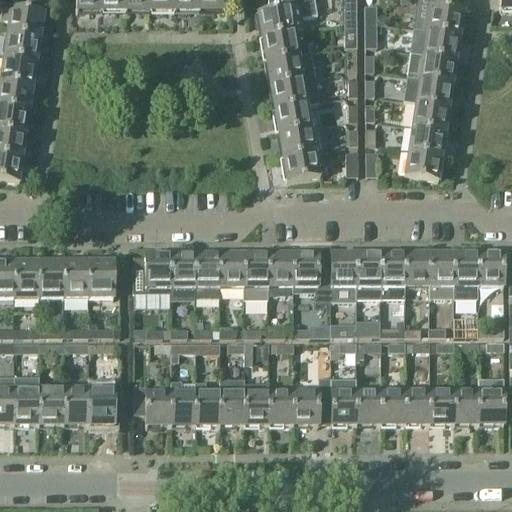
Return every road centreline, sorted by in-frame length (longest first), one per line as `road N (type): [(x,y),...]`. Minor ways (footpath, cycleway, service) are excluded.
road 1 (residential): [(0,484),(511,480)]
road 2 (residential): [(25,213),(70,226),(234,226),(267,213)]
road 3 (residential): [(25,213),(60,35),(59,0)]
road 4 (residential): [(239,0),(267,213)]
road 5 (residential): [(459,209),(484,0)]
road 6 (residential): [(267,213),(459,209)]
